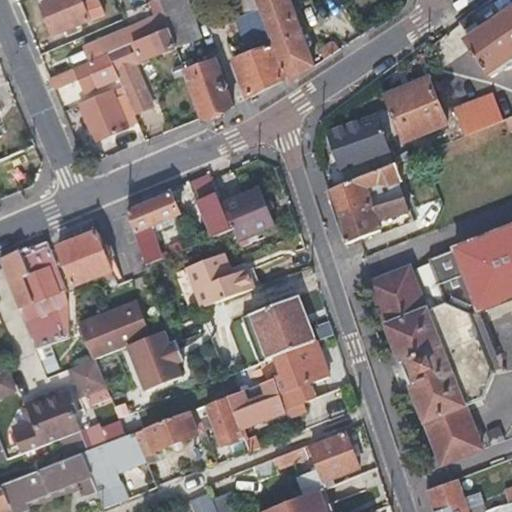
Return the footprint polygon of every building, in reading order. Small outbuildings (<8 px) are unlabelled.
[(87,2),(85,0),(51,0),(44,3),(56,37),(94,22),(89,9),(93,7),(91,1),(87,2)] [(160,0),(166,13),(170,27),(177,46),(201,36),(187,0),(160,0)] [(269,29),(257,0),(241,0),(247,13),(236,17),(243,38),(269,29)] [(257,0),(269,29),(274,44),(287,79),(289,83),(314,65),(289,0),(257,0)] [(511,0),(492,0),(459,24),(470,42),(468,44),(492,83),(511,68),(511,0)] [(98,41),(104,56),(110,54),(170,27),(166,13),(98,41)] [(170,27),(110,54),(120,77),(124,87),(140,123),(142,127),(161,117),(138,63),(177,46),(170,27)] [(317,46),(326,59),(341,49),(332,36),(317,46)] [(249,97),(287,79),(274,44),(235,58),(249,97)] [(110,54),(104,56),(53,79),(57,89),(81,79),(86,92),(120,77),(110,54)] [(186,71),(202,114),(204,119),(234,104),(217,60),(186,71)] [(428,78),(384,95),(401,142),(446,126),(428,78)] [(124,87),(113,92),(128,128),(140,123),(124,87)] [(128,128),(113,92),(82,105),(98,141),(128,128)] [(492,96),(454,111),(465,140),(505,125),(492,96)] [(341,168),(346,184),(401,164),(404,163),(396,145),(387,148),(376,120),(326,139),(336,161),(339,168),(341,168)] [(129,175),(166,161),(162,150),(125,164),(129,175)] [(332,171),(339,168),(336,161),(329,164),(332,171)] [(333,200),(348,246),(389,230),(384,217),(410,207),(399,182),(407,180),(401,164),(346,184),(330,190),(333,200)] [(188,182),(195,202),(216,193),(210,178),(208,172),(188,182)] [(211,240),(225,235),(230,232),(216,193),(195,202),(211,240)] [(271,229),(258,193),(226,204),(239,242),(271,229)] [(180,218),(170,194),(130,211),(151,265),(163,260),(161,256),(159,257),(149,230),(180,218)] [(511,230),(430,262),(432,266),(416,272),(431,309),(428,310),(411,268),(367,285),(440,466),(481,451),(463,408),(484,400),(495,375),(471,317),(481,314),(511,301),(511,230)] [(99,232),(58,248),(75,288),(106,276),(108,280),(114,278),(112,274),(115,272),(110,261),(119,257),(115,247),(106,250),(99,232)] [(51,272),(41,247),(0,267),(0,270),(17,312),(58,296),(49,273),(51,272)] [(229,280),(235,277),(226,256),(220,259),(229,280)] [(203,310),(255,290),(248,272),(235,277),(229,280),(220,259),(188,271),(203,310)] [(279,357),(318,342),(300,297),(245,318),(261,364),(279,357)] [(84,325),(97,358),(129,346),(152,337),(139,303),(84,325)] [(471,317),(495,375),(505,372),(481,314),(471,317)] [(39,326),(25,330),(33,349),(61,338),(54,323),(40,328),(39,326)] [(319,328),(323,340),(335,335),(331,323),(319,328)] [(170,345),(164,332),(152,337),(129,346),(146,392),(184,378),(179,364),(185,361),(177,343),(170,345)] [(273,379),(285,410),(302,404),(312,400),(308,388),(331,378),(318,342),(279,357),(285,374),(273,379)] [(267,381),(273,379),(285,374),(279,357),(261,364),(267,381)] [(86,392),(106,384),(97,358),(74,367),(79,382),(82,381),(86,392)] [(0,373),(0,396),(12,392),(5,371),(0,373)] [(250,452),(261,447),(251,423),(285,410),(273,379),(267,381),(228,397),(245,440),(250,452)] [(18,435),(27,455),(85,433),(78,415),(81,414),(74,395),(54,402),(53,400),(31,407),(38,426),(18,435)] [(245,440),(228,397),(207,405),(216,429),(223,448),(245,440)] [(302,404),(285,410),(288,417),(304,410),(302,404)] [(207,405),(196,409),(205,433),(216,429),(207,405)] [(16,429),(18,435),(38,426),(31,407),(22,411),(27,424),(16,429)] [(196,409),(187,413),(196,436),(205,433),(196,409)] [(187,413),(145,429),(153,452),(196,436),(187,413)] [(90,443),(123,430),(119,418),(85,431),(90,443)] [(491,444),(511,436),(511,421),(486,431),(491,444)] [(145,429),(134,434),(143,456),(153,452),(145,429)] [(127,436),(93,450),(82,454),(96,490),(103,509),(124,501),(117,477),(107,480),(102,470),(126,460),(130,468),(145,462),(143,456),(134,434),(127,436)] [(326,487),(325,482),(360,468),(348,434),(313,448),(320,469),(300,477),(306,495),(321,489),(326,487)] [(278,470),(308,459),(305,450),(275,461),(278,470)] [(96,490),(82,454),(1,486),(11,511),(28,511),(36,509),(35,507),(31,495),(74,478),(78,476),(86,495),(96,490)] [(116,473),(130,468),(126,460),(102,470),(107,480),(117,477),(116,473)] [(78,488),(74,478),(31,495),(35,507),(78,488)] [(427,491),(433,511),(487,511),(501,507),(499,501),(468,511),(456,480),(427,491)] [(0,511),(11,511),(1,486),(0,486),(0,511)] [(511,503),(511,488),(502,493),(507,505),(511,503)] [(306,495),(263,511),(329,511),(321,489),(306,495)] [(238,511),(232,493),(212,500),(216,511),(238,511)] [(196,511),(216,511),(212,500),(210,494),(192,500),(196,511)] [(487,511),(511,511),(511,503),(507,505),(501,507),(487,511)]
